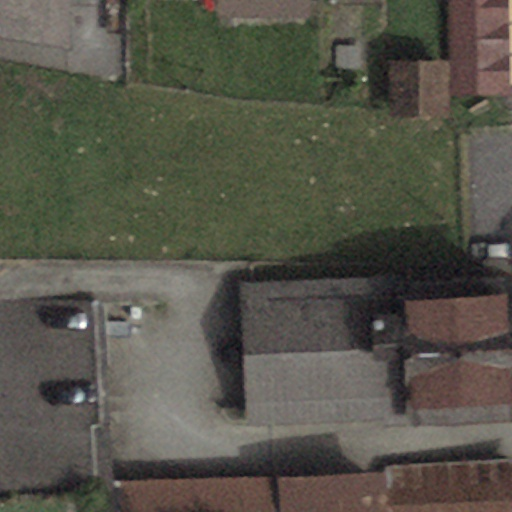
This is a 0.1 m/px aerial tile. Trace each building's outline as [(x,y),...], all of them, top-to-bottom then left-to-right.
[(47,0),(0,0),(0,18),(47,26),(47,0)] [(495,0),(455,0),(458,94),(498,93),(495,0)] [(394,63),(395,111),(443,110),(442,62),(394,63)] [(387,418),(506,411),(499,280),(409,284),(409,288),(258,295),(264,407),(386,401),(387,418)] [(96,301),(0,301),(0,501),(97,494),(97,511),(285,511),(284,487),(97,488),(93,424),(103,424),(96,301)] [(381,510),(381,511),(511,511),(509,461),(390,468),(395,510),(384,510),(381,510)] [(285,511),(381,511),(381,510),(379,481),(284,487),(285,511)]
